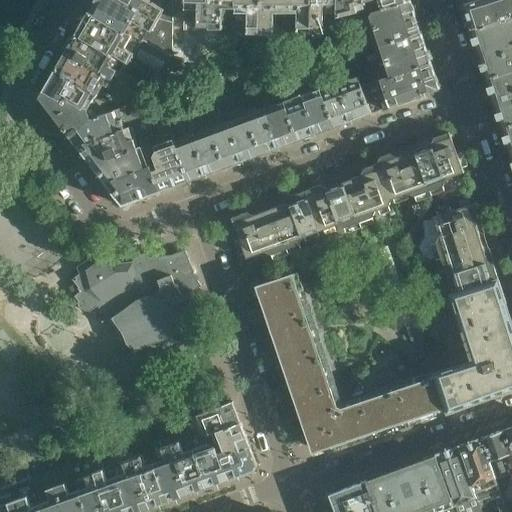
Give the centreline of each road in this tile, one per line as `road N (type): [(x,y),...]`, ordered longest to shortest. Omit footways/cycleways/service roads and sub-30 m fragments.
road 1 (residential): [(199,208),(137,228),(108,226),(20,120),(13,100),(70,0)]
road 2 (residential): [(199,208),(292,491)]
road 3 (residential): [(199,208),(470,105)]
road 4 (residential): [(511,411),(292,491)]
road 5 (residential): [(470,105),(511,238)]
